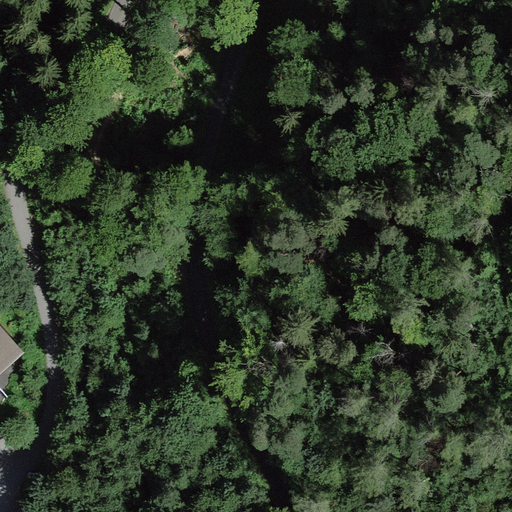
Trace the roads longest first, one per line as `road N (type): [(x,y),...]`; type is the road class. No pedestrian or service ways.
road 1 (track): [(243,0),(203,165),(195,312),(217,376),(289,511)]
road 2 (track): [(0,471),(35,459),(52,401),(53,354),(14,175),(44,113),(128,0)]
